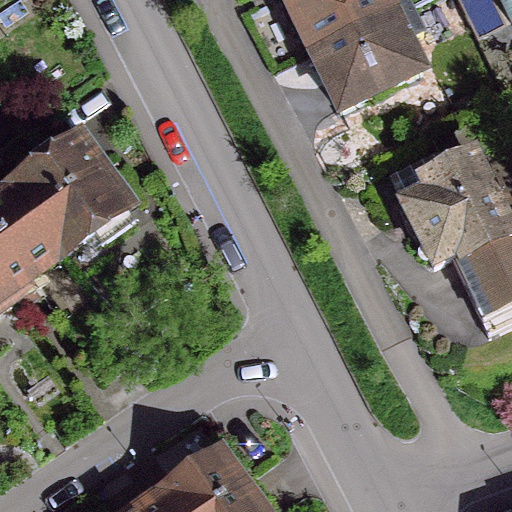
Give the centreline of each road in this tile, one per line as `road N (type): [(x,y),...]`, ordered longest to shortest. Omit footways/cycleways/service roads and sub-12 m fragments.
road 1 (residential): [(137,0),(293,338)]
road 2 (residential): [(293,338),(28,511)]
road 3 (residential): [(293,338),(404,503)]
